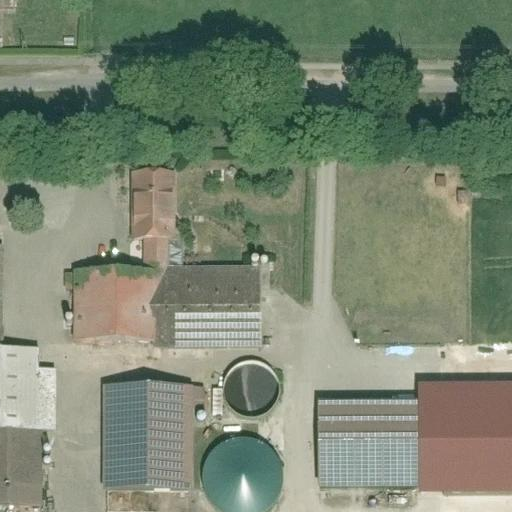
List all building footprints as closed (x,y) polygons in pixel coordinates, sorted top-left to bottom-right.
[(159,169),(116,169),(116,273),(58,273),(58,347),(246,346),(246,269),(159,269),(159,169)] [(25,354),(0,354),(0,509),(32,510),(33,434),(42,434),(43,371),(25,371),(25,354)] [(279,393),(253,365),(223,393),(249,420),(279,393)] [(182,391),(90,391),(91,496),(183,495),(182,391)] [(418,409),(317,410),(318,499),(419,499),(418,409)] [(280,511),(293,508),(272,438),(207,458),(223,511),(280,511)]
